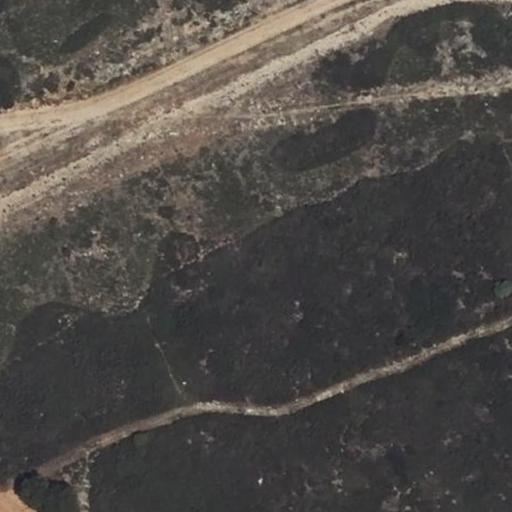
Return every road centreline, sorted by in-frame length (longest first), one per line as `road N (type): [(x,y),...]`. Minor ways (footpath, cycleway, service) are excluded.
road 1 (track): [(0,177),(413,0)]
road 2 (track): [(0,122),(167,106)]
